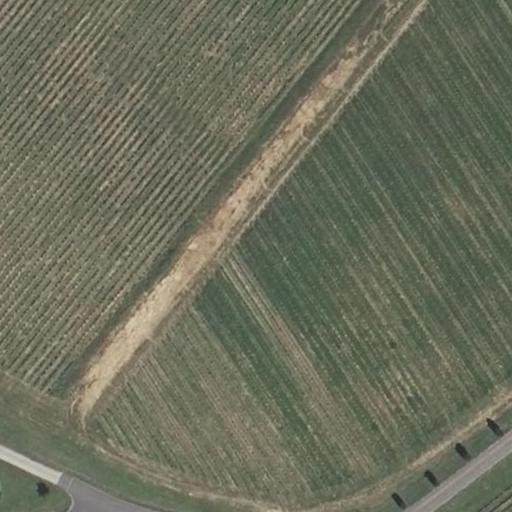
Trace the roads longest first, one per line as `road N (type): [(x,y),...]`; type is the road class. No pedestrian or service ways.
road 1 (track): [(302,508),(231,495),(104,450),(89,401),(403,0)]
road 2 (track): [(297,511),(378,490),(511,388)]
road 3 (track): [(0,387),(104,450)]
